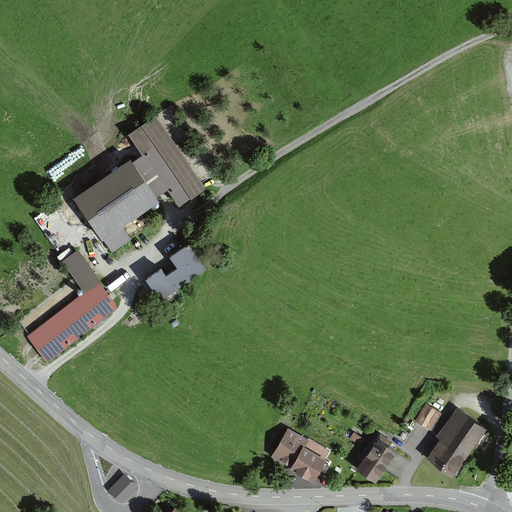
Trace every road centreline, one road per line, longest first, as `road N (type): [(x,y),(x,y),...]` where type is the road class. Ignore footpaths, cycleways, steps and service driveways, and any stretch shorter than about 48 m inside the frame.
road 1 (track): [(511,25),(423,68),(230,184),(143,262),(116,316),(32,385)]
road 2 (tertiary): [(301,497),(221,492),(151,471),(86,432),(0,356)]
road 3 (tertiary): [(492,511),(421,495),(301,497)]
